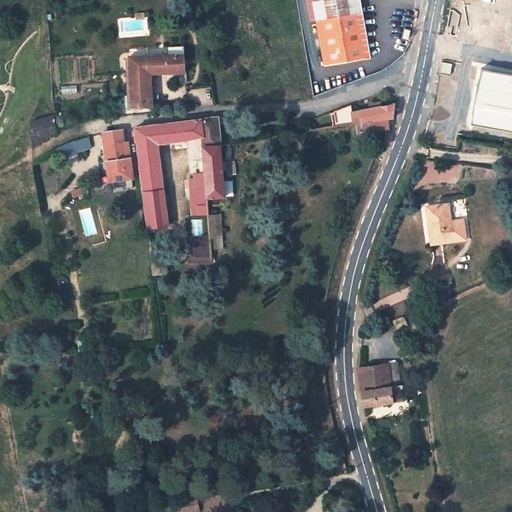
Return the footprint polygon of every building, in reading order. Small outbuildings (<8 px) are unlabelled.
[(371,61),(363,13),(360,0),(314,0),(316,6),(318,20),(327,67),(327,68),(371,61)] [(145,11),(137,12),(138,21),(146,19),(145,11)] [(185,54),(131,57),(134,107),(155,106),(152,74),(187,71),(185,54)] [(511,74),(481,69),(471,125),(511,132),(511,74)] [(352,105),(335,112),(338,126),(356,123),(384,118),(388,118),(394,117),(394,114),(396,104),(381,107),(371,109),(353,112),(352,105)] [(32,123),(35,147),(52,138),(57,135),(56,115),(32,123)] [(221,134),(219,116),(206,118),(136,128),(150,227),(168,225),(159,143),(205,136),(221,134)] [(384,118),(356,123),(357,132),(385,127),(384,118)] [(105,134),(112,181),(127,178),(135,177),(132,158),(129,158),(124,130),(105,134)] [(222,145),(221,134),(205,136),(206,147),(222,145)] [(75,143),(78,150),(92,146),(90,138),(75,143)] [(222,145),(206,147),(207,172),(208,188),(209,197),(226,196),(222,145)] [(191,190),(208,188),(207,172),(195,174),(196,178),(190,178),(191,190)] [(127,178),(112,181),(114,192),(129,189),(127,178)] [(449,204),(428,208),(432,245),(467,238),(464,220),(453,221),(449,204)] [(209,206),(198,207),(199,216),(210,215),(209,206)] [(210,237),(188,240),(190,256),(212,254),(210,237)] [(168,273),(166,251),(153,252),(156,275),(168,273)] [(396,320),(399,327),(407,324),(404,316),(396,320)] [(94,339),(79,341),(80,351),(95,349),(94,339)] [(402,383),(400,363),(362,367),(360,368),(365,406),(367,405),(408,398),(406,382),(402,383)] [(197,499),(182,502),(183,511),(194,511),(199,511),(197,499)]
